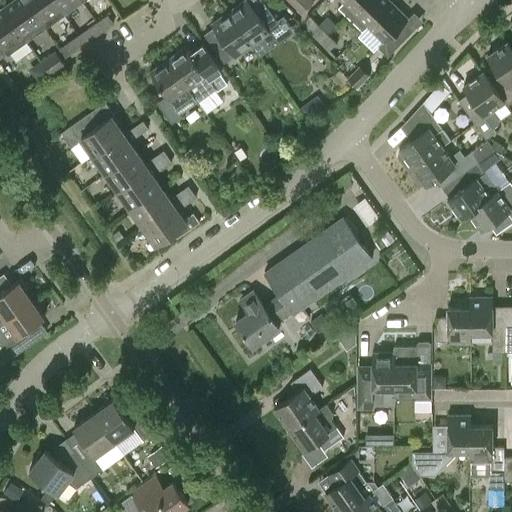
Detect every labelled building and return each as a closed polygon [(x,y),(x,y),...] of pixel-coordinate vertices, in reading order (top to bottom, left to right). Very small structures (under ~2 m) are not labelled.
[(25,0),(16,0),(4,8),(27,41),(45,28),(25,0)] [(64,14),(54,0),(25,0),(45,28),(64,14)] [(82,2),(81,0),(54,0),(64,14),(82,2)] [(262,0),(260,0),(252,6),(248,0),(243,0),(229,11),(253,44),(260,54),(273,45),(274,37),(269,30),(279,23),(262,0)] [(313,0),(289,0),(302,13),(314,1),(313,0)] [(343,0),(344,1),(339,6),(346,13),(359,0),(343,0)] [(362,30),(368,24),(390,2),(388,0),(359,0),(346,13),(362,30)] [(408,19),(390,2),(368,24),(385,40),(380,46),(389,54),(411,32),(403,24),(408,19)] [(27,41),(4,8),(0,11),(0,58),(8,53),(8,54),(27,41)] [(235,57),(253,44),(229,11),(211,23),(217,30),(207,37),(224,62),(234,55),(235,57)] [(103,30),(113,23),(107,14),(97,21),(103,30)] [(93,38),(103,30),(97,21),(87,29),(93,38)] [(311,33),(319,40),(327,33),(318,25),(311,33)] [(87,29),(78,35),(85,43),(93,38),(87,29)] [(337,43),(327,33),(319,40),(330,51),(337,43)] [(76,50),(85,43),(78,35),(70,41),(76,50)] [(60,48),(66,57),(76,50),(70,41),(60,48)] [(495,66),(485,72),(505,101),(504,101),(507,106),(511,102),(511,84),(511,83),(511,46),(508,42),(488,56),(495,66)] [(168,59),(189,88),(197,100),(198,101),(216,88),(218,90),(228,83),(213,62),(203,69),(187,46),(168,59)] [(51,73),(65,64),(56,50),(42,60),(51,73)] [(189,88),(168,59),(150,72),(167,95),(157,102),(172,123),(182,116),(179,113),(197,100),(189,88)] [(358,88),(370,76),(360,66),(348,79),(358,88)] [(505,101),(485,72),(484,71),(464,85),(480,108),(470,115),(486,138),(497,131),(494,127),(499,123),(500,116),(494,108),(504,101),(505,101)] [(301,107),(309,119),(326,106),(317,95),(301,107)] [(400,148),(401,149),(398,151),(398,156),(408,170),(413,167),(443,146),(442,145),(450,139),(429,109),(412,128),(418,136),(400,148)] [(112,116),(96,127),(87,114),(61,133),(72,147),(83,139),(94,155),(125,134),(112,116)] [(94,155),(106,173),(137,152),(130,141),(148,128),(143,121),(132,129),(125,134),(94,155)] [(471,151),(479,162),(483,159),(495,150),(488,140),(471,151)] [(450,156),(443,146),(413,167),(408,170),(418,184),(422,185),(425,183),(426,185),(452,167),(458,176),(479,162),(471,151),(465,156),(459,149),(450,156)] [(137,152),(106,173),(119,190),(168,156),(164,150),(145,163),(137,152)] [(504,154),(495,150),(483,159),(488,166),(504,154)] [(153,175),(172,161),(168,156),(119,190),(131,208),(162,187),(153,175)] [(483,159),(479,162),(484,169),(488,166),(483,159)] [(484,169),(479,162),(458,176),(465,186),(448,198),(461,217),(469,211),(498,189),(484,169)] [(498,189),(469,211),(482,229),(508,210),(511,215),(511,181),(511,180),(498,189)] [(162,187),(131,208),(144,225),(193,191),(189,185),(170,198),(162,187)] [(182,210),(182,207),(197,197),(193,191),(144,225),(156,244),(174,231),(177,236),(199,221),(194,212),(184,218),(180,212),(182,210)] [(281,293),(293,310),(294,312),(372,257),(344,217),(266,272),(281,293)] [(0,323),(7,319),(34,300),(21,281),(0,295),(0,323)] [(277,321),(293,310),(281,293),(264,305),(253,288),(239,297),(249,311),(236,320),(253,345),(280,326),(277,321)] [(504,328),(493,328),(493,297),(470,297),(470,307),(471,332),(492,332),(492,352),(505,352),(504,328)] [(7,319),(0,323),(0,342),(4,347),(1,349),(9,362),(30,347),(22,336),(47,319),(34,300),(7,319)] [(471,332),(470,307),(448,307),(448,317),(436,317),(437,340),(448,340),(448,343),(471,343),(471,332)] [(394,389),(394,399),(417,399),(417,397),(429,397),(429,373),(431,373),(431,362),(417,362),(417,347),(394,347),(394,353),(394,389)] [(394,399),(394,389),(394,353),(373,353),(373,364),(358,364),(358,385),(361,385),(361,409),(373,409),(373,404),(394,404),(394,399)] [(315,412),(320,408),(310,395),(323,386),(311,368),(291,382),(298,392),(275,408),(290,429),(315,412)] [(136,408),(125,416),(113,400),(94,414),(114,442),(133,429),(142,442),(154,433),(136,408)] [(327,403),(320,408),(315,412),(290,429),(305,450),(318,440),(325,450),(344,436),(332,418),(333,412),(327,403)] [(88,448),(77,457),(91,477),(104,469),(95,456),(114,442),(94,414),(74,428),(88,448)] [(470,450),(471,425),(471,414),(448,414),(448,444),(433,444),(433,450),(413,450),(413,462),(421,474),(435,474),(455,453),(455,450),(470,450)] [(504,480),(504,470),(504,456),(506,456),(506,446),(493,446),(493,425),(471,425),(470,450),(470,461),(471,461),(471,470),(475,474),(489,474),(489,484),(494,488),(504,489),(504,480)] [(77,488),(91,477),(77,457),(65,465),(45,450),(29,472),(59,494),(68,481),(77,488)] [(339,511),(342,511),(365,496),(357,484),(365,478),(351,458),(335,469),(328,474),(337,485),(326,493),(339,511)] [(156,476),(132,493),(122,501),(129,511),(175,511),(189,503),(173,481),(164,487),(156,476)] [(370,492),(365,496),(342,511),(403,511),(383,483),(370,492)] [(0,511),(40,511),(42,503),(19,499),(16,511),(8,511),(0,510),(0,511)]
